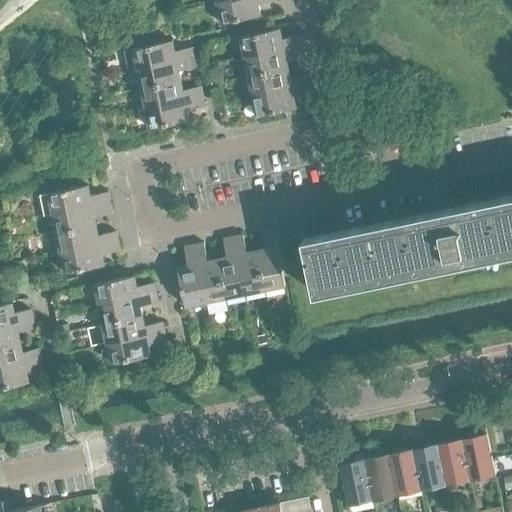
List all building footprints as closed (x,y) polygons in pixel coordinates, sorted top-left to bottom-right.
[(277,0),(238,0),(217,4),(222,25),(262,16),(260,6),(278,2),(277,0)] [(245,58),(303,46),(301,36),(284,39),(281,29),(241,37),(245,58)] [(138,70),(196,58),(194,48),(176,51),(174,42),(134,50),(134,48),(124,51),(128,70),(138,68),(138,70)] [(303,46),(245,58),(249,77),(290,69),(288,60),(305,56),(303,46)] [(196,58),(138,70),(142,90),(183,81),(181,71),(198,68),(196,58)] [(292,78),(290,69),(249,77),(253,97),(312,85),(309,75),(292,78)] [(184,90),(183,81),(142,90),(146,109),(204,97),(202,86),(184,90)] [(312,85),(253,97),(257,117),(298,109),(296,98),(314,95),(312,85)] [(206,107),(204,97),(146,109),(150,129),(191,121),(189,111),(206,107)] [(54,215),(112,202),(110,192),(92,196),(89,186),(40,196),(44,215),(54,213),(54,215)] [(511,196),(306,239),(316,292),(511,251),(511,196)] [(114,212),(112,202),(54,215),(58,234),(98,226),(96,216),(114,212)] [(98,226),(58,234),(62,254),(120,242),(118,232),(100,236),(98,226)] [(259,250),(267,290),(287,285),(275,229),(264,231),(268,248),(259,250)] [(267,290),(259,250),(249,253),(245,235),(235,237),(247,294),(267,290)] [(228,257),(219,259),(228,298),(247,294),(235,237),(225,240),(228,257)] [(122,251),(120,242),(62,254),(67,274),(106,265),(104,255),(122,251)] [(228,298),(219,259),(210,261),(206,244),(196,246),(208,302),(228,298)] [(208,302),(196,246),(186,248),(186,247),(173,249),(177,267),(179,267),(188,306),(208,302)] [(101,306),(159,293),(157,283),(139,287),(137,277),(97,285),(101,306)] [(161,303),(159,293),(101,306),(105,325),(145,317),(143,307),(161,303)] [(0,324),(33,318),(31,308),(13,312),(11,302),(0,304),(0,324)] [(145,317),(105,325),(109,345),(167,332),(165,322),(147,326),(145,317)] [(35,328),(33,318),(0,324),(0,345),(20,341),(18,332),(35,328)] [(167,332),(109,345),(113,363),(153,355),(151,346),(169,342),(167,332)] [(20,341),(0,345),(0,366),(41,357),(39,348),(22,352),(20,341)] [(41,357),(0,366),(0,387),(28,381),(26,371),(43,368),(41,357)] [(479,433),(462,437),(471,480),(496,475),(486,427),(478,428),(479,433)] [(445,435),(437,437),(447,485),(471,480),(462,437),(446,440),(445,435)] [(430,443),(414,447),(423,489),(447,485),(437,437),(429,438),(430,443)] [(396,445),(389,446),(399,494),(423,489),(414,447),(397,450),(396,445)] [(382,453),(366,456),(375,499),(399,494),(389,446),(380,448),(382,453)] [(375,499),(366,456),(349,460),(348,455),(340,456),(350,504),(375,499)] [(477,511),(504,511),(503,506),(484,510),(480,494),(476,495),(480,510),(477,511)] [(239,511),(295,511),(312,509),(309,496),(239,510),(239,511)] [(44,511),(43,504),(14,510),(11,498),(0,500),(0,511),(44,511)]
